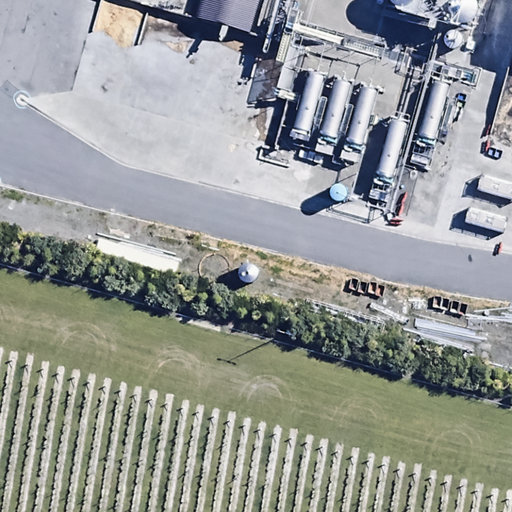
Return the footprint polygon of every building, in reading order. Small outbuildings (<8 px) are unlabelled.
[(478,0),(386,0),(383,14),(467,39),(478,0)] [(475,123),(494,47),(474,42),(455,118),(475,123)] [(326,82),(309,77),(292,136),(309,141),(326,82)] [(351,90),(334,86),(317,148),(334,153),(351,90)] [(434,88),(415,149),(427,153),(430,144),(434,146),(450,93),(434,88)] [(378,97),(361,92),(345,152),(361,156),(378,97)] [(498,120),(495,120),(493,120),(491,120),(489,121),(488,122),(486,122),(484,123),(483,124),(482,126),(480,127),(479,128),(478,130),(477,132),(477,133),(476,135),(476,137),(475,138),(475,140),(475,142),(476,144),(476,146),(476,147),(477,149),(478,151),(479,152),(480,154),(481,155),(482,156),(484,157),(485,158),(487,159),(489,160),(490,161),(492,161),(494,161),(496,161),(498,161),(499,161),(501,161),(503,160),(505,160),(506,159),(508,158),(509,157),(510,156),(511,154),(511,153),(511,127),(511,126),(510,125),(508,124),(507,123),(505,122),(503,121),(502,121),(500,120),(498,120)] [(406,125),(389,121),(375,182),(393,186),(406,125)] [(455,195),(467,155),(445,148),(434,187),(418,182),(406,222),(427,228),(438,190),(455,195)]
